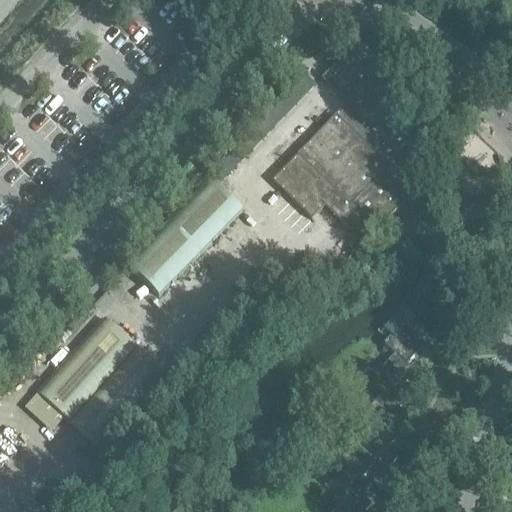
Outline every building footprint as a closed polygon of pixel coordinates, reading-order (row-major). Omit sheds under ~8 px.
[(376,234),(418,190),(406,177),(418,165),(419,163),(420,161),(421,160),(421,158),(421,156),(421,154),(421,152),(420,150),(419,148),(418,147),(388,118),(400,105),(347,54),(321,81),(360,119),(349,130),(336,118),(272,184),(312,222),(324,209),(337,222),(350,209),(376,234)] [(88,107),(95,91),(86,87),(79,103),(88,107)] [(282,144),(301,127),(279,103),(260,120),(282,144)] [(211,182),(127,269),(159,299),(242,213),(211,182)] [(267,299),(252,285),(198,340),(212,354),(267,299)] [(392,338),(384,346),(395,356),(406,367),(407,366),(423,350),(410,337),(416,331),(420,335),(424,331),(403,311),(392,324),(392,338)] [(105,322),(37,397),(102,455),(170,380),(105,322)] [(383,382),(376,390),(383,396),(399,411),(399,410),(415,394),(402,382),(408,375),(412,379),(416,375),(407,366),(406,367),(395,356),(383,369),(383,382)] [(371,422),(364,430),(375,441),(375,440),(386,451),(387,450),(403,434),(390,422),(396,415),(400,419),(403,415),(399,410),(399,411),(383,396),(371,409),(371,422)] [(355,448),(342,461),(351,469),(362,480),(363,479),(366,476),(362,473),(368,466),(381,478),(398,461),(387,450),(386,451),(375,440),(375,441),(368,447),(355,448)] [(339,495),(332,503),(339,509),(342,511),(365,511),(371,506),(358,494),(364,488),(368,492),(372,488),(363,479),(362,480),(351,469),(339,481),(339,495)]
